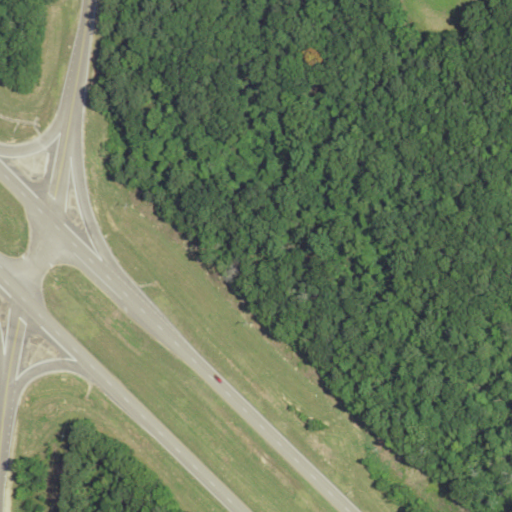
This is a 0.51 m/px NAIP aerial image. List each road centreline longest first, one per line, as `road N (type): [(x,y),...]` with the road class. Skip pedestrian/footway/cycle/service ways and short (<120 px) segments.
road 1 (residential): [(0,419),(15,319),(49,223),(87,0)]
road 2 (trunk): [(20,299),(242,511)]
road 3 (trunk): [(350,511),(149,319)]
road 4 (trunk): [(110,282),(84,218),(65,134)]
